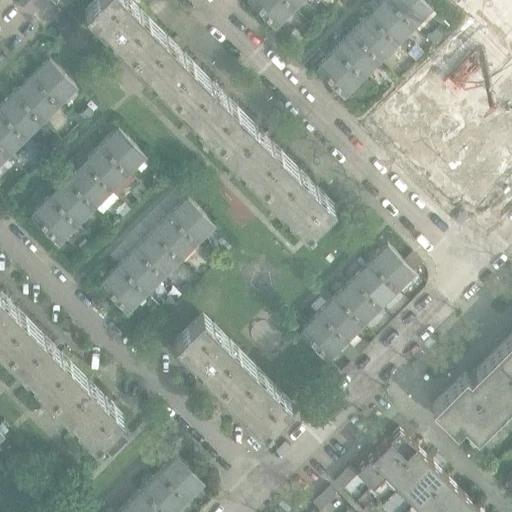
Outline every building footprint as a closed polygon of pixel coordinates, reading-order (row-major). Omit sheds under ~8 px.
[(129,54),(157,26),(131,0),(93,0),(84,9),(129,54)] [(292,5),(287,0),(252,0),(275,22),(292,5)] [(412,23),(388,0),(381,0),(368,13),(395,40),(412,23)] [(430,5),(424,0),(388,0),(412,23),(430,5)] [(511,16),(495,0),(461,0),(479,17),(509,48),(456,101),(471,116),(511,74),(511,16)] [(511,0),(495,0),(511,16),(511,0)] [(395,40),(368,13),(351,30),(378,56),(395,40)] [(415,80),(380,115),(474,209),(505,178),(497,171),(511,156),(511,74),(471,116),(456,101),(509,48),(479,17),(415,80)] [(437,38),(445,30),(438,23),(430,31),(437,38)] [(173,99),(202,70),(157,26),(129,54),(173,99)] [(378,56),(351,30),(334,47),(361,74),(378,56)] [(423,51),(414,42),(406,51),(415,59),(423,51)] [(361,74),(334,47),(317,64),(344,91),(361,74)] [(75,83),(48,56),(31,73),(58,100),(75,83)] [(217,143),(245,114),(202,70),(173,99),(217,143)] [(58,100),(31,73),(14,90),(41,117),(58,100)] [(41,117),(14,90),(0,104),(0,111),(23,135),(41,117)] [(86,119),(94,112),(88,106),(80,113),(86,119)] [(23,135),(0,111),(0,144),(7,151),(23,135)] [(261,186),(289,158),(245,114),(217,143),(261,186)] [(144,152),(117,125),(114,129),(101,142),(128,169),(144,152)] [(128,169),(101,142),(83,160),(109,187),(128,169)] [(306,232),(334,203),(289,158),(261,186),(306,232)] [(109,187),(83,160),(66,176),(93,203),(109,187)] [(93,203),(66,176),(49,194),(76,220),(93,203)] [(146,190),(141,185),(137,189),(142,194),(146,190)] [(76,220),(49,194),(31,211),(58,238),(76,220)] [(213,221),(186,194),(168,212),(195,239),(213,221)] [(195,239),(168,212),(151,230),(178,257),(195,239)] [(178,257),(151,230),(135,245),(162,272),(178,257)] [(413,268),(386,241),(383,245),(369,259),(395,286),(413,268)] [(162,272),(135,245),(118,262),(145,289),(162,272)] [(217,260),(209,253),(204,258),(211,265),(217,260)] [(395,286),(369,259),(351,276),(378,303),(395,286)] [(145,289),(118,262),(100,280),(127,307),(145,289)] [(378,303),(351,276),(335,293),(362,320),(378,303)] [(184,293),(190,286),(185,281),(178,288),(184,293)] [(0,346),(6,353),(34,325),(0,290),(0,346)] [(362,320),(335,293),(318,310),(345,337),(362,320)] [(168,309),(175,302),(169,296),(162,303),(168,309)] [(345,337),(318,310),(300,327),(327,354),(345,337)] [(247,356),(202,311),(174,340),(218,384),(242,361),(247,356)] [(50,397),(78,369),(34,325),(6,353),(50,397)] [(511,332),(495,349),(506,361),(511,366),(511,332)] [(511,397),(511,366),(506,361),(495,349),(469,375),(464,371),(431,404),(451,424),(458,416),(476,434),(511,397)] [(292,401),(265,374),(247,356),(242,361),(218,384),(263,429),(292,401)] [(123,414),(78,369),(50,397),(95,442),(97,440),(114,423),(123,414)] [(111,453),(127,436),(118,428),(114,423),(97,440),(111,453)] [(382,474),(415,441),(398,425),(355,468),(372,484),(382,474)] [(396,488),(429,455),(415,441),(382,474),(396,488)] [(202,479),(175,452),(158,469),(185,496),(202,479)] [(411,503),(444,471),(429,455),(396,488),(411,503)] [(341,486),(355,473),(347,465),(333,478),(341,486)] [(168,511),(185,496),(158,469),(141,486),(166,511),(168,511)] [(419,511),(432,511),(459,486),(444,471),(411,503),(419,511)] [(323,505),(336,491),(328,483),(315,497),(323,505)] [(166,511),(141,486),(124,503),(133,511),(166,511)] [(463,511),(474,501),(459,486),(432,511),(463,511)] [(366,511),(373,511),(379,506),(371,498),(362,507),(366,511)] [(485,511),(474,501),(463,511),(485,511)] [(133,511),(124,503),(115,511),(133,511)]
